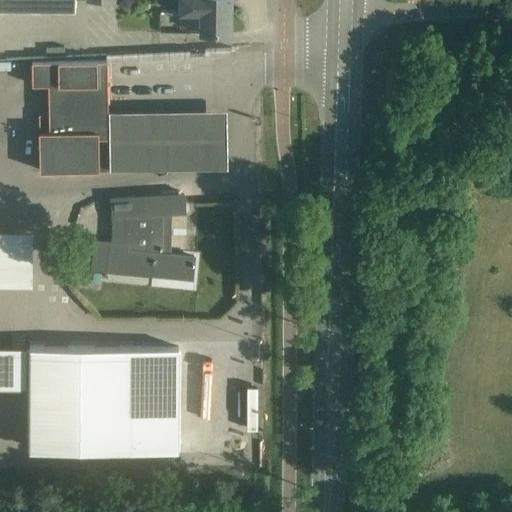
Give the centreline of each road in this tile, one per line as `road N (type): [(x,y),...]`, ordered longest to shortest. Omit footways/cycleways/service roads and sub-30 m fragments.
road 1 (secondary): [(330,356),(341,60)]
road 2 (unclassified): [(344,12),(511,8)]
road 3 (secondary): [(325,511),(339,467),(344,391),(330,356)]
road 4 (secondary): [(330,356),(319,392),(325,511)]
